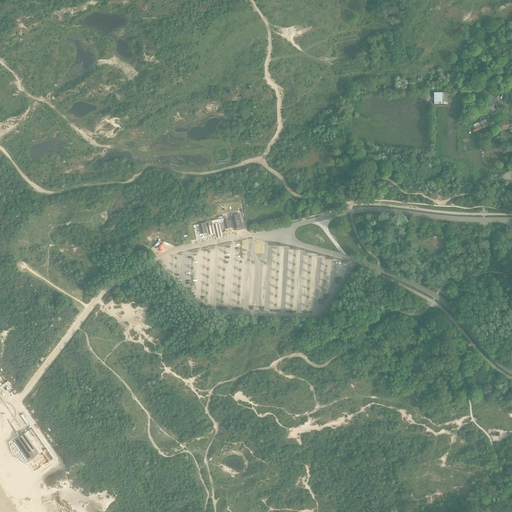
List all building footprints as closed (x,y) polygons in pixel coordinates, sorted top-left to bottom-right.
[(495,82),(491,77),(486,82),(490,86),(495,82)] [(447,104),(447,92),(434,92),(434,104),(447,104)] [(487,111),(493,106),(494,104),(489,98),(481,105),(487,111)] [(497,111),(495,108),(489,113),(492,116),(497,111)] [(486,122),(485,119),(473,124),(475,129),(473,130),(473,132),(483,128),(490,125),(488,121),(486,122)] [(511,121),(508,122),(508,120),(501,121),(501,124),(498,124),(499,130),(509,129),(509,127),(511,126),(511,121)] [(223,221),(225,228),(231,227),(231,226),(233,225),(233,228),(236,228),(237,229),(239,228),(239,227),(242,227),(239,214),(230,216),(232,222),(230,222),(229,220),(223,221)] [(224,227),(223,221),(206,225),(205,222),(199,224),(201,234),(207,232),(208,235),(215,233),(215,236),(222,235),(221,227),(224,227)] [(22,414),(20,415),(21,415),(27,425),(28,424),(29,423),(23,414),(22,414)] [(33,435),(33,434),(32,435),(29,430),(15,440),(29,460),(43,451),(32,436),(33,435)] [(46,457),(45,456),(43,458),(46,462),(49,461),(53,459),(46,449),(44,450),(48,455),(46,457)]
